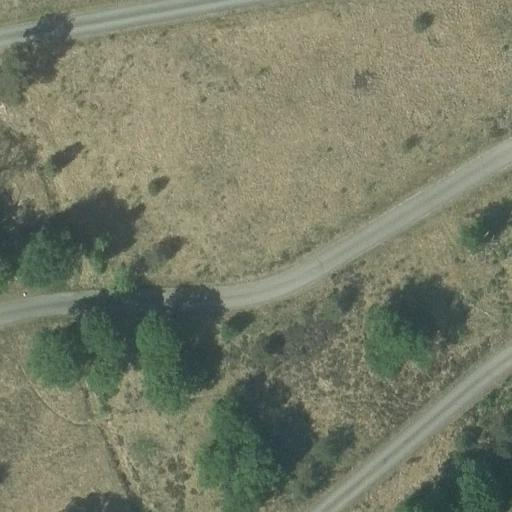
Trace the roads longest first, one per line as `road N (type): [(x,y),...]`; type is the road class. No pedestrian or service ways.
road 1 (unknown): [(0,314),(269,282),(367,240),(511,159)]
road 2 (unknown): [(0,45),(259,0)]
